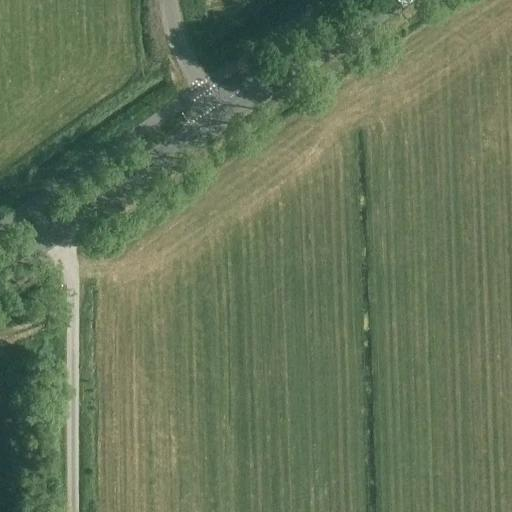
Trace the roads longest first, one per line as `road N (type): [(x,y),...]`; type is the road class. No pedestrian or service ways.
road 1 (tertiary): [(0,268),(224,115)]
road 2 (tertiary): [(224,115),(390,0)]
road 3 (unclassified): [(224,115),(178,42),(168,0)]
